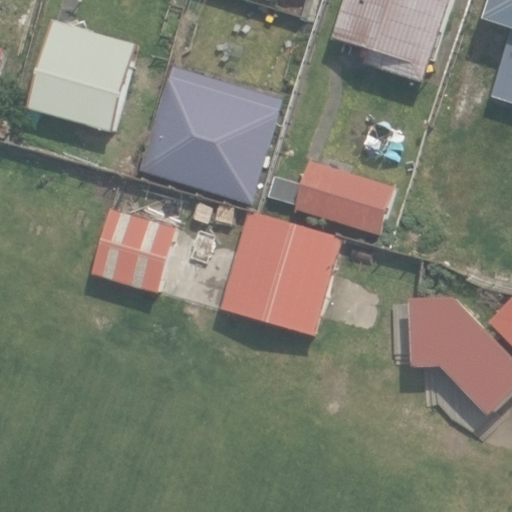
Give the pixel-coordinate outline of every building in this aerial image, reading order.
[(392,55),(387,69),(432,84),(459,0),(351,0),(339,38),(392,55)] [(511,0),(500,0),(494,20),(511,26),(511,52),(498,96),(511,100),(511,0)] [(118,133),(144,44),(60,20),(34,109),(118,133)] [(0,47),(0,92),(11,50),(0,47)] [(289,99),(179,65),(147,169),(257,202),(289,99)] [(302,209),(385,234),(400,186),(317,160),(302,209)] [(165,293),(185,227),(118,208),(98,273),(165,293)] [(348,243),(253,218),(226,314),(318,340),(348,243)] [(511,348),(460,296),(416,298),(418,368),(447,366),(496,415),(511,399),(511,348)] [(511,304),(496,321),(511,337),(511,304)]
